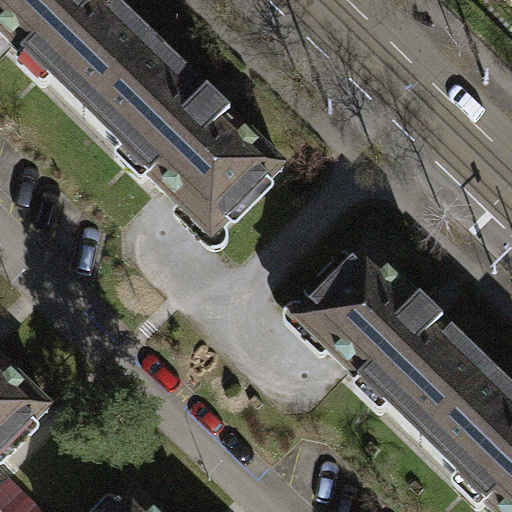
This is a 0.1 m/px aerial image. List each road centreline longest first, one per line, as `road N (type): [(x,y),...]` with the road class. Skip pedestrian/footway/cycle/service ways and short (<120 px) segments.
road 1 (residential): [(275,511),(0,243)]
road 2 (tertiary): [(511,203),(300,0)]
